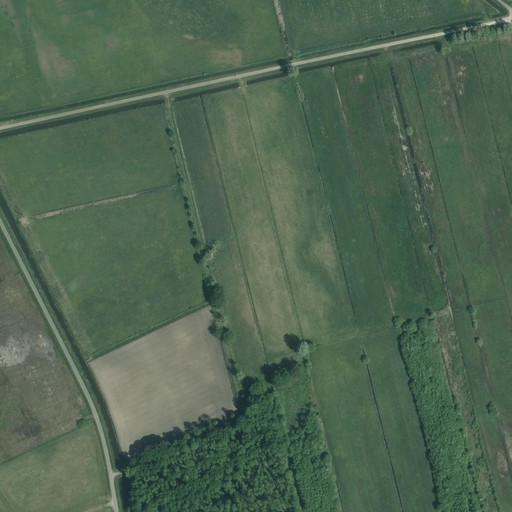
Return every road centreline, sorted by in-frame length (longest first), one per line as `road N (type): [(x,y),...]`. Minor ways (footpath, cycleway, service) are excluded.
road 1 (unclassified): [(0,127),(511,15)]
road 2 (unclassified): [(118,511),(88,397),(0,219)]
